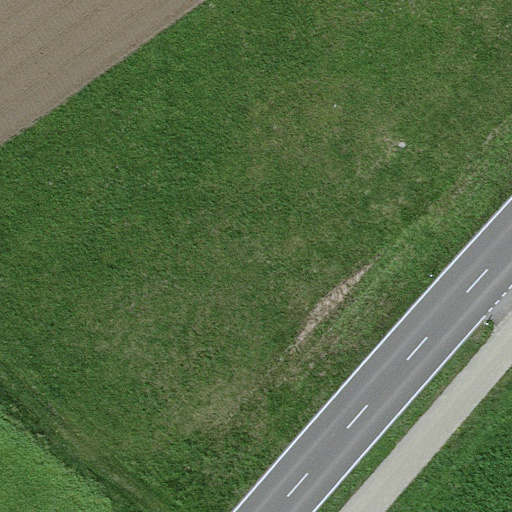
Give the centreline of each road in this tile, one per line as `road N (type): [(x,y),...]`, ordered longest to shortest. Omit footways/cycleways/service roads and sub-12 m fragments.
road 1 (primary): [(272,511),(511,239)]
road 2 (track): [(0,347),(177,511)]
road 3 (track): [(359,511),(511,338)]
